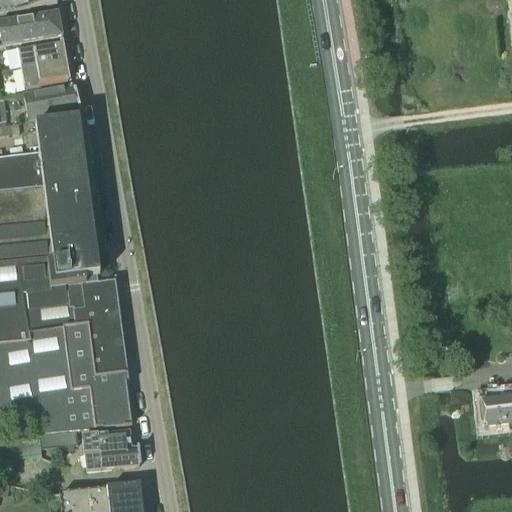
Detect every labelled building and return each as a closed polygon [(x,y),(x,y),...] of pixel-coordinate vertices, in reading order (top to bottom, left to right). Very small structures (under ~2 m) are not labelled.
[(0,0),(0,15),(7,15),(56,7),(55,0),(0,0)] [(0,51),(59,42),(61,41),(57,17),(9,25),(7,15),(0,16),(0,51)] [(20,73),(63,65),(60,45),(17,53),(20,73)] [(63,65),(20,73),(24,93),(67,85),(63,65)] [(73,88),(22,98),(27,125),(78,115),(73,88)] [(57,293),(95,286),(78,152),(74,125),(30,130),(33,158),(0,161),(0,266),(54,261),(57,293)] [(114,283),(95,286),(57,293),(54,261),(0,266),(0,347),(29,344),(28,338),(88,330),(96,382),(128,377),(114,283)] [(0,347),(0,420),(1,420),(2,423),(30,418),(31,420),(43,418),(45,437),(76,434),(131,428),(126,388),(129,387),(128,377),(96,382),(88,330),(28,338),(29,344),(0,347)] [(511,398),(504,399),(504,403),(485,405),(482,405),(485,432),(511,428),(511,398)] [(45,437),(40,437),(42,451),(42,452),(62,450),(63,453),(73,452),(72,449),(78,448),(76,434),(45,437)] [(137,451),(135,452),(131,452),(129,435),(82,440),(85,474),(138,469),(137,451)] [(0,498),(6,500),(8,488),(0,486),(0,498)] [(141,511),(139,488),(58,497),(60,511),(141,511)]
